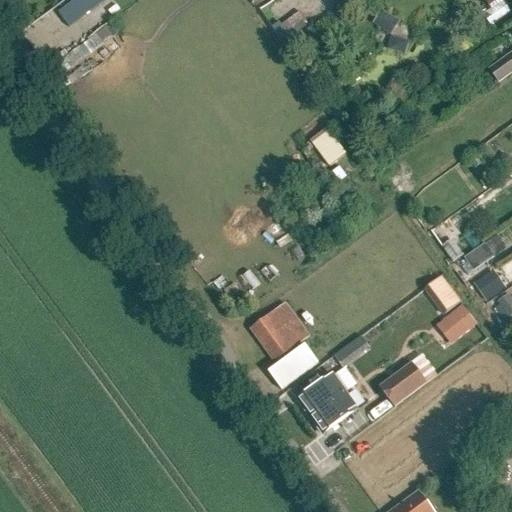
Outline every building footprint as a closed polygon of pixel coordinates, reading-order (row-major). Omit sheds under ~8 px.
[(107,0),(76,0),(58,13),(69,28),(107,0)] [(490,27),(510,13),(503,3),(502,3),(491,11),(483,16),(490,27)] [(391,37),(400,23),(381,11),(372,26),(391,37)] [(305,23),(299,14),(280,26),(279,24),(272,29),(283,45),(290,40),(287,35),(305,23)] [(113,24),(46,64),(53,76),(120,36),(113,24)] [(498,85),(511,75),(511,53),(488,71),(498,85)] [(310,142),(329,169),(346,156),(327,130),(310,142)] [(470,164),(475,171),(482,166),(476,159),(470,164)] [(505,176),(511,166),(502,159),(495,169),(505,176)] [(453,264),(463,257),(452,241),(442,248),(453,264)] [(473,273),(494,259),(485,245),(464,259),(473,273)] [(500,287),(509,281),(501,269),(492,275),(500,287)] [(441,276),(423,289),(442,315),(460,302),(441,276)] [(509,320),(511,317),(511,302),(508,296),(497,304),(509,320)] [(310,337),(286,304),(251,330),(275,363),(310,337)] [(443,322),(458,341),(476,326),(462,308),(443,322)] [(343,369),(370,349),(361,338),(335,358),(343,369)] [(309,372),(296,354),(269,373),(282,392),(309,372)] [(412,366),(380,390),(394,409),(427,385),(412,366)] [(298,401),(311,419),(346,393),(333,375),(298,401)] [(323,436),(359,411),(346,393),(311,419),(299,427),(311,443),(323,435),(323,436)] [(511,462),(511,439),(492,453),(503,468),(511,462)] [(433,511),(420,493),(394,511),(433,511)]
